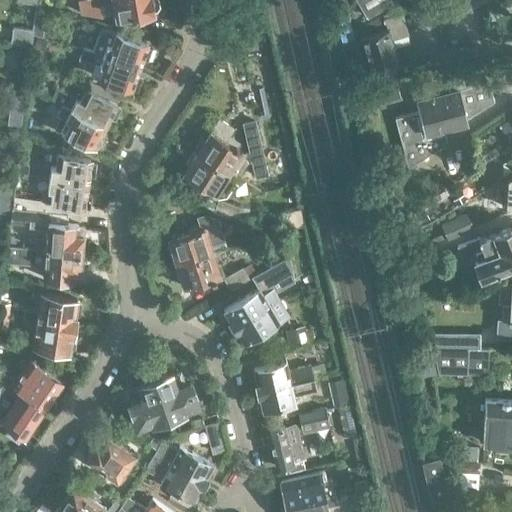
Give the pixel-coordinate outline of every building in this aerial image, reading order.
[(112,0),(113,7),(116,19),(124,17),(123,22),(144,26),(146,13),(153,12),(153,10),(156,9),(159,5),(158,0),(77,0),(79,12),(103,17),(106,1),(112,0)] [(357,0),(367,17),(395,0),(357,0)] [(460,0),(466,10),(482,0),(460,0)] [(35,10),(36,5),(16,2),(13,27),(11,43),(19,44),(31,45),(33,26),(35,10)] [(408,33),(403,12),(401,4),(384,15),(383,13),(360,25),(373,72),(367,74),(370,86),(398,78),(395,66),(398,65),(391,37),(408,33)] [(35,10),(33,26),(44,27),(47,12),(35,10)] [(93,50),(140,66),(143,57),(148,59),(153,47),(147,45),(147,43),(108,30),(101,28),(93,50)] [(43,53),(47,41),(37,38),(33,50),(43,53)] [(30,60),(31,45),(19,44),(3,54),(13,70),(30,60)] [(140,66),(93,50),(83,46),(79,58),(94,64),(91,73),(96,75),(132,89),(132,87),(137,89),(142,77),(136,75),(140,66)] [(420,111),(394,118),(407,169),(447,143),(444,127),(466,122),(466,119),(495,101),(490,81),(466,87),(463,75),(452,78),(452,77),(443,80),(441,75),(425,79),(429,95),(417,98),(420,111)] [(81,98),(70,94),(56,87),(51,99),(70,108),(105,125),(110,115),(115,117),(120,107),(115,104),(120,93),(89,81),(86,87),(81,98)] [(397,81),(371,88),(376,104),(401,96),(397,81)] [(12,96),(24,97),(25,89),(13,88),(12,96)] [(22,109),(24,97),(12,96),(10,107),(22,109)] [(70,108),(66,117),(70,119),(64,130),(94,146),(95,144),(100,147),(106,135),(101,133),(105,125),(70,108)] [(228,172),(238,177),(247,162),(251,161),(253,170),(254,170),(255,177),(268,174),(274,172),(272,160),(265,161),(255,117),(242,121),(248,150),(245,150),(241,148),(243,146),(239,143),(240,141),(229,134),(233,128),(219,119),(205,139),(202,137),(193,150),(228,172)] [(226,195),(238,177),(228,172),(193,150),(185,162),(189,165),(183,173),(207,189),(205,191),(209,193),(210,191),(217,196),(226,195)] [(49,177),(87,183),(88,173),(94,174),(96,162),(90,161),(90,159),(57,154),(55,168),(50,167),(49,177)] [(17,162),(16,172),(27,174),(29,164),(17,162)] [(511,170),(511,171),(505,175),(503,206),(511,206),(511,170)] [(85,193),(87,183),(49,177),(47,189),(52,189),(50,201),(13,195),(10,222),(33,224),(33,222),(48,223),(49,211),(68,214),(68,205),(83,207),(83,205),(89,206),(91,193),(85,193)] [(215,211),(235,218),(239,207),(219,200),(215,211)] [(204,210),(214,214),(217,205),(207,202),(204,210)] [(413,214),(418,224),(431,218),(426,208),(413,214)] [(46,237),(45,249),(81,253),(83,235),(85,235),(85,229),(82,225),(79,225),(79,224),(67,223),(68,214),(49,211),(48,223),(46,237)] [(231,229),(235,218),(215,211),(211,222),(231,229)] [(475,228),(467,211),(441,223),(448,240),(475,228)] [(173,262),(212,250),(208,238),(212,237),(208,225),(201,227),(200,224),(195,226),(196,228),(169,237),(172,247),(168,248),(173,262)] [(479,236),(457,244),(464,263),(473,260),(480,276),(511,264),(511,224),(479,237),(479,236)] [(411,252),(423,249),(418,233),(406,237),(411,252)] [(79,271),(81,253),(45,249),(35,248),(7,246),(5,262),(33,264),(33,267),(43,267),(42,277),(74,279),(74,271),(79,271)] [(215,261),(212,250),(173,262),(177,277),(182,275),(185,285),(211,277),(212,279),(217,277),(216,275),(223,273),(219,260),(215,261)] [(233,325),(280,298),(275,291),(294,280),(289,254),(261,270),(269,282),(260,288),(225,308),(231,319),(230,320),(233,325)] [(414,268),(410,255),(398,259),(402,272),(414,268)] [(250,262),(242,267),(248,277),(256,273),(250,262)] [(231,288),(248,277),(242,267),(225,277),(231,288)] [(511,278),(511,286),(499,285),(498,302),(503,302),(502,318),(510,319),(510,321),(511,320),(511,278)] [(80,311),(81,303),(78,300),(76,299),(77,297),(40,292),(37,308),(24,306),(23,317),(36,319),(74,324),(76,315),(74,315),(74,312),(76,313),(80,311)] [(280,298),(233,325),(236,331),(237,330),(244,341),(279,320),(278,319),(282,317),(279,312),(286,309),(280,298)] [(10,304),(0,303),(0,313),(9,315),(10,304)] [(0,324),(7,325),(9,315),(0,313),(0,324)] [(74,324),(36,319),(32,345),(69,350),(69,348),(71,348),(75,346),(76,340),(73,336),(71,335),(71,333),(73,333),(74,324)] [(305,329),(305,328),(286,332),(290,348),(309,344),(305,329)] [(305,329),(309,344),(315,343),(311,328),(305,329)] [(431,347),(480,347),(480,333),(431,333),(431,347)] [(480,348),(480,347),(431,347),(431,348),(433,348),(438,372),(488,374),(489,348),(480,348)] [(22,387),(45,403),(60,380),(29,359),(13,382),(17,384),(22,387)] [(289,368),(287,360),(255,367),(258,382),(256,382),(258,388),(314,376),(314,377),(323,374),(320,362),(311,364),(289,368)] [(156,377),(169,416),(185,410),(184,408),(198,403),(191,381),(185,383),(181,370),(172,373),(172,372),(156,377)] [(314,377),(314,376),(258,388),(259,394),(261,394),(264,409),(296,402),(294,393),(317,388),(314,377)] [(169,416),(156,377),(139,383),(140,385),(132,388),(136,400),(130,402),(138,424),(152,419),(153,422),(169,416)] [(345,377),(330,380),(335,403),(350,399),(345,377)] [(24,434),(45,403),(22,387),(17,384),(0,381),(0,398),(10,405),(1,418),(10,425),(6,432),(18,440),(23,433),(24,434)] [(510,452),(511,452),(511,444),(511,399),(485,398),(482,442),(496,443),(495,452),(497,452),(499,454),(507,455),(510,452)] [(362,457),(349,403),(337,405),(344,437),(352,435),(357,459),(362,457)] [(326,407),(306,412),(299,413),(302,429),(329,422),(326,407)] [(201,417),(192,420),(194,428),(203,425),(201,417)] [(297,422),(269,429),(277,466),(294,462),(293,460),(305,458),(297,422)] [(187,431),(176,434),(178,441),(188,438),(187,431)] [(120,479),(136,454),(103,432),(86,456),(120,479)] [(154,452),(161,441),(153,435),(151,440),(149,439),(145,446),(154,452)] [(162,440),(161,441),(154,452),(206,481),(208,476),(207,475),(213,462),(179,445),(177,449),(162,440)] [(203,486),(206,481),(154,452),(146,463),(143,468),(162,478),(160,480),(174,487),(169,495),(189,506),(194,497),(195,498),(201,486),(203,486)] [(480,459),(454,458),(453,470),(479,471),(480,459)] [(447,494),(438,459),(425,462),(433,497),(447,494)] [(335,491),(332,478),(322,481),(320,471),(280,479),(285,502),(335,491)] [(61,491),(63,496),(55,509),(59,511),(100,511),(105,505),(95,498),(98,493),(86,485),(83,490),(72,483),(66,483),(61,491)] [(329,511),(328,506),(338,504),(335,491),(285,502),(287,511),(329,511)] [(121,505),(130,511),(173,511),(152,497),(145,507),(128,495),(121,505)] [(110,511),(114,511),(120,504),(114,499),(107,510),(110,511)]
